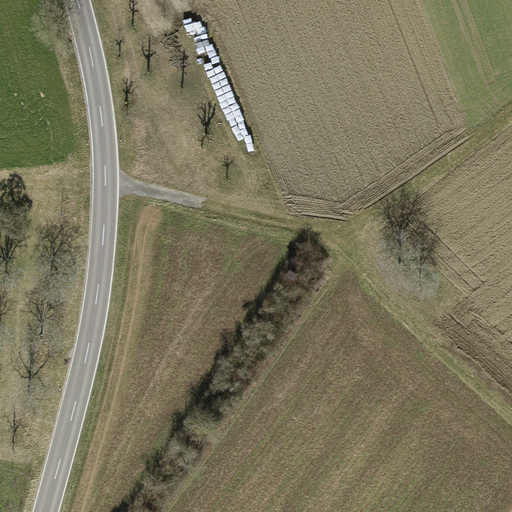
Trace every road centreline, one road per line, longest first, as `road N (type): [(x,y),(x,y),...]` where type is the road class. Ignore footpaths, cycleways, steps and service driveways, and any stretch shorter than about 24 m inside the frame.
road 1 (tertiary): [(78,0),(110,180),(100,290),(47,511)]
road 2 (track): [(110,180),(324,233),(511,406)]
road 3 (track): [(511,111),(357,219),(324,233)]
